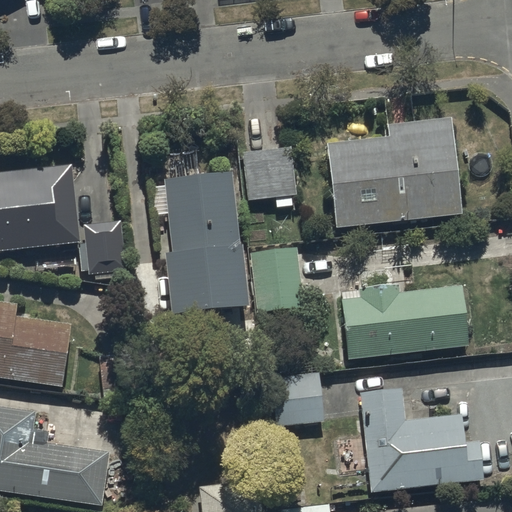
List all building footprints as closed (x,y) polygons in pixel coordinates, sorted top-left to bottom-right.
[(448,109),(475,133),(489,118),(462,93),(448,109)] [(387,137),(323,145),(333,231),(460,217),(449,120),(386,127),(387,137)] [(289,149),(242,155),(240,155),(246,203),(274,199),(275,210),(290,208),(289,196),(295,195),(289,149)] [(70,167),(0,173),(0,252),(78,245),(70,167)] [(247,310),(229,172),(163,181),(164,186),(150,188),(153,216),(165,214),(170,255),(160,256),(168,320),(247,310)] [(125,272),(118,222),(81,227),(83,245),(76,246),(80,273),(87,272),(87,277),(125,272)] [(295,248),(248,254),(255,315),(303,309),(299,274),(326,271),(324,260),(296,263),(295,248)] [(466,348),(459,286),(398,294),(397,284),(337,291),(346,363),(466,348)] [(14,306),(0,303),(0,380),(62,389),(68,348),(64,347),(67,326),(35,322),(36,314),(13,311),(14,306)] [(136,354),(97,358),(101,398),(140,394),(136,354)] [(322,423),(316,375),(268,381),(274,429),(322,423)] [(399,390),(359,394),(368,495),(482,484),(479,444),(462,446),(460,417),(402,422),(399,390)] [(35,412),(0,408),(0,494),(101,506),(107,455),(46,448),(48,433),(33,431),(35,412)] [(262,511),(263,506),(261,483),(237,485),(197,488),(198,511),(262,511)]
